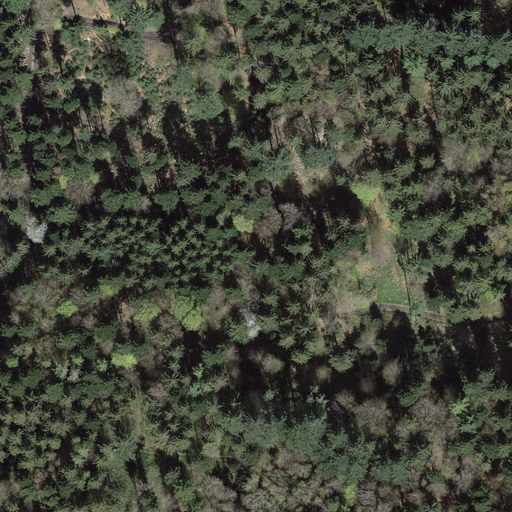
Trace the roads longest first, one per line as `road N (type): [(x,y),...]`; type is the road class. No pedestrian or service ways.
road 1 (track): [(0,280),(78,258),(234,284),(324,313),(395,307),(466,321),(511,314)]
road 2 (track): [(0,430),(78,429),(147,454),(511,487)]
road 3 (track): [(35,18),(189,53),(511,85)]
road 4 (track): [(38,0),(22,248),(0,330)]
